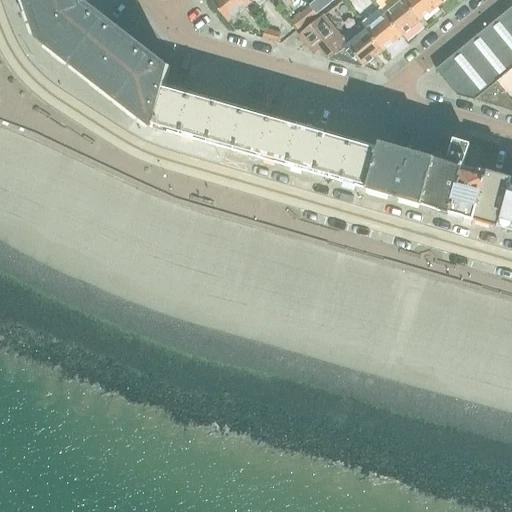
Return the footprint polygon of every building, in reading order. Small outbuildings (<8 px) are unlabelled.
[(22,0),(31,24),(32,24),(38,38),(152,127),(165,90),(172,67),(167,63),(164,67),(105,22),(108,18),(89,3),(87,0),(22,0)] [(229,22),(248,6),(242,0),(213,0),(212,1),(229,22)] [(389,0),(380,8),(402,35),(421,20),(404,0),(389,0)] [(404,0),(421,20),(439,5),(435,0),(404,0)] [(308,6),(315,15),(322,10),(315,1),(308,6)] [(298,29),(315,15),(308,6),(291,21),(298,29)] [(475,100),(511,70),(511,7),(436,70),(457,96),(475,100)] [(380,8),(361,23),(384,50),(402,35),(380,8)] [(324,16),(299,37),(312,54),(319,48),(328,58),(363,68),(364,65),(365,66),(384,50),(361,23),(342,38),(324,16)] [(271,40),(274,30),(266,28),(263,38),(271,40)] [(274,30),(271,40),(279,42),(282,33),(274,30)] [(511,70),(475,100),(497,106),(511,111),(511,70)] [(192,97),(165,90),(152,127),(181,136),(192,97)] [(208,143),(219,105),(192,97),(181,136),(208,143)] [(235,151),(246,113),(219,105),(208,143),(235,151)] [(262,159),(273,121),(246,113),(235,151),(262,159)] [(289,167),(300,128),(273,121),(262,159),(289,167)] [(316,175),(326,136),(300,128),(289,167),(316,175)] [(342,182),(353,144),(326,136),(316,175),(342,182)] [(450,214),(462,171),(471,145),(443,137),(437,159),(423,206),(450,214)] [(383,143),(380,151),(369,190),(423,206),(437,159),(383,143)] [(369,190),(380,151),(353,144),(342,182),(369,190)] [(475,221),(489,172),(479,169),(477,176),(462,171),(450,214),(475,221)] [(500,228),(511,186),(511,178),(489,172),(475,221),(500,228)] [(511,186),(500,228),(511,231),(511,186)]
